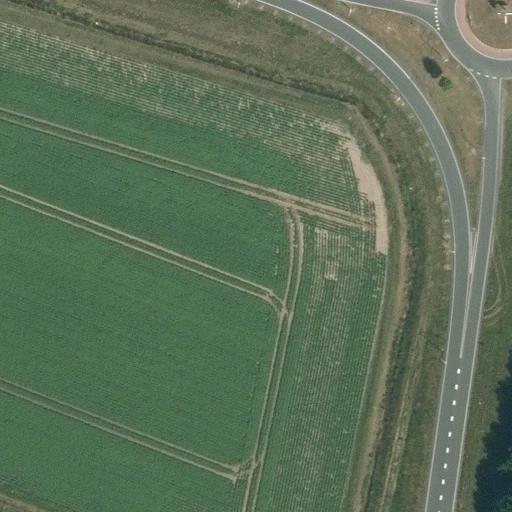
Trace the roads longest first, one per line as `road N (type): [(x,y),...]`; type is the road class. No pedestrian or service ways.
road 1 (trunk): [(273,0),(365,47),(405,87),(449,168),(461,248),(451,464)]
road 2 (trunk): [(481,67),(491,100),(484,225),(451,464)]
